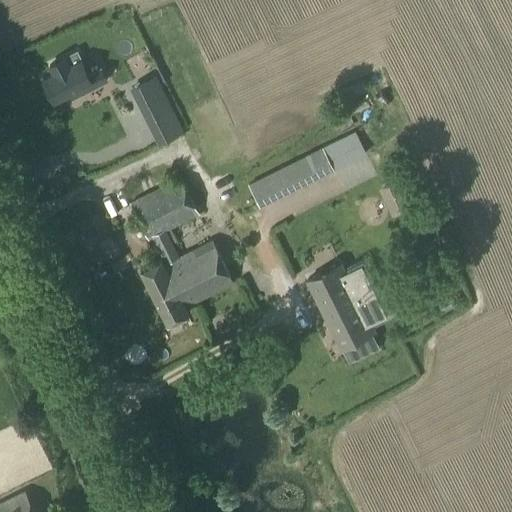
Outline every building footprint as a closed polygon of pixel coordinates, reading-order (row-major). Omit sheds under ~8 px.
[(54,72),(43,78),(55,101),(77,90),(78,93),(106,79),(101,69),(89,75),(80,58),(77,52),(51,65),(54,72)] [(338,64),(347,96),(370,91),(362,58),(338,64)] [(162,84),(135,98),(146,119),(172,106),(162,84)] [(249,184),(260,207),(334,169),(323,146),(249,184)] [(400,174),(377,185),(390,213),(414,202),(400,174)] [(179,256),(166,229),(198,213),(180,177),(130,202),(148,238),(151,237),(161,259),(140,269),(167,323),(188,312),(185,306),(233,282),(212,240),(179,256)] [(233,227),(219,230),(227,260),(240,257),(233,227)] [(373,289),(374,288),(361,262),(341,272),(337,265),(341,263),(319,273),(307,279),(307,280),(310,278),(319,296),(327,312),(373,289)] [(387,314),(374,288),(373,289),(327,312),(344,345),(341,347),(374,330),(370,332),(366,324),(387,314)] [(34,511),(24,492),(0,504),(0,511),(34,511)]
